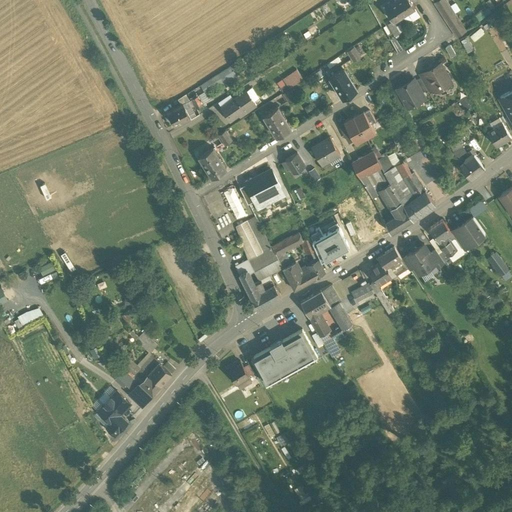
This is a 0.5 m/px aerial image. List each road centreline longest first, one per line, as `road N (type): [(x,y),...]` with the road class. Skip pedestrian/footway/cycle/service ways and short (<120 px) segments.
road 1 (residential): [(191,198),(446,35),(423,0)]
road 2 (secondary): [(511,154),(435,214),(249,321)]
road 3 (secondary): [(249,321),(213,347),(66,511)]
road 4 (tertiary): [(191,198),(89,0)]
road 5 (track): [(196,365),(284,511)]
road 6 (tertiary): [(249,321),(191,198)]
